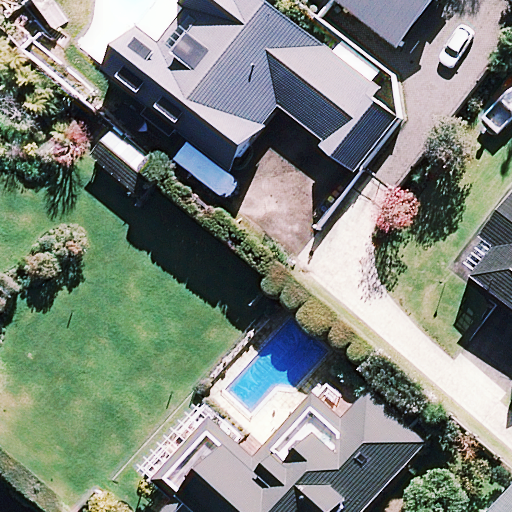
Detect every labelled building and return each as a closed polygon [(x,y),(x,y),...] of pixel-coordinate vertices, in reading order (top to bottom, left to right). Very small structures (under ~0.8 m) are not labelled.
[(383,90),(265,0),(188,0),(183,7),(187,10),(161,44),(142,29),(106,76),(151,111),(145,118),(175,140),(180,133),(235,175),(269,131),(266,129),(282,109),(328,143),(323,149),(355,173),(399,117),(376,100),(383,90)] [(333,0),(403,53),(443,0),(333,0)] [(115,133),(95,160),(146,198),(166,170),(115,133)] [(511,208),(485,243),(499,254),(478,281),(511,307),(511,208)] [(370,511),(431,446),(373,393),(346,422),(318,398),(259,462),(215,422),(158,483),(180,503),(172,511),(370,511)] [(511,511),(511,494),(496,511),(511,511)]
